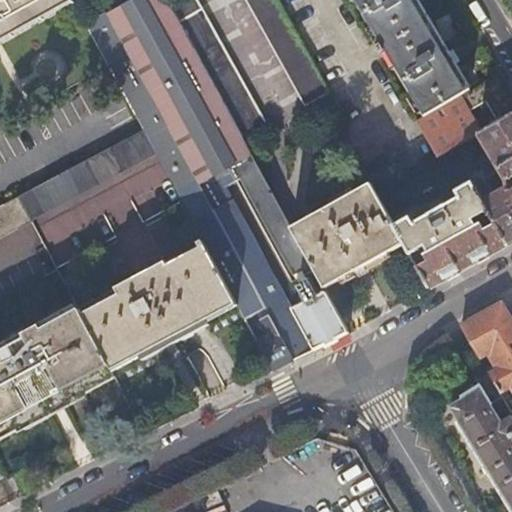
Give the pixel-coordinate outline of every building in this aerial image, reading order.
[(0,0),(0,32),(56,0),(0,0)] [(166,0),(127,0),(107,11),(199,179),(212,172),(213,173),(228,165),(251,152),(244,140),(166,0)] [(197,0),(166,0),(244,140),(269,127),(197,0)] [(329,88),(279,0),(246,0),(304,103),(322,92),(329,88)] [(419,0),(356,0),(382,43),(378,45),(382,53),(386,50),(424,114),(460,93),(470,87),(419,0)] [(199,179),(107,11),(86,22),(143,127),(157,153),(204,240),(236,299),(246,318),(258,311),(267,306),(270,313),(295,358),(316,348),(295,308),(234,198),(228,201),(214,208),(199,179)] [(500,70),(470,87),(460,93),(481,131),(511,113),(511,89),(511,87),(500,70)] [(460,93),(424,114),(417,118),(438,155),(452,147),(481,131),(460,93)] [(511,113),(481,131),(508,179),(511,176),(511,188),(510,185),(490,196),(487,192),(489,190),(482,178),(480,179),(477,175),(471,178),(509,243),(511,240),(511,113)] [(157,153),(143,127),(19,195),(33,221),(34,222),(157,153)] [(292,226),(251,152),(228,165),(235,179),(240,177),(297,280),(301,277),(304,283),(301,285),(309,300),(295,308),(316,348),(350,331),(327,290),(320,294),(312,279),(309,280),(306,275),(316,269),(292,226)] [(212,172),(199,179),(214,208),(228,201),(213,173),(212,172)] [(292,282),(297,280),(240,177),(235,179),(292,282)] [(405,242),(430,287),(445,278),(509,243),(471,178),(456,187),(459,194),(447,201),(445,197),(441,200),(439,197),(427,204),(429,206),(425,209),(427,213),(415,219),(412,213),(395,222),(405,242)] [(372,180),(292,226),(316,269),(326,287),(405,242),(395,222),(372,180)] [(0,238),(33,221),(19,195),(0,205),(0,238)] [(205,315),(236,299),(204,240),(199,243),(201,246),(180,257),(179,255),(168,261),(167,259),(117,286),(120,292),(83,311),(111,365),(139,350),(142,354),(207,319),(205,315)] [(504,396),(501,391),(511,384),(511,385),(511,321),(502,304),(463,326),(478,351),(488,369),(475,377),(480,385),(463,395),(465,398),(452,407),(460,419),(456,422),(510,511),(511,511),(511,417),(504,422),(492,403),(504,396)] [(267,306),(258,311),(261,318),(270,313),(267,306)] [(112,367),(111,365),(83,311),(81,307),(42,328),(40,325),(0,346),(0,428),(17,419),(19,422),(84,386),(82,384),(112,367)] [(274,369),(295,358),(270,313),(261,318),(269,333),(258,339),(274,369)]
